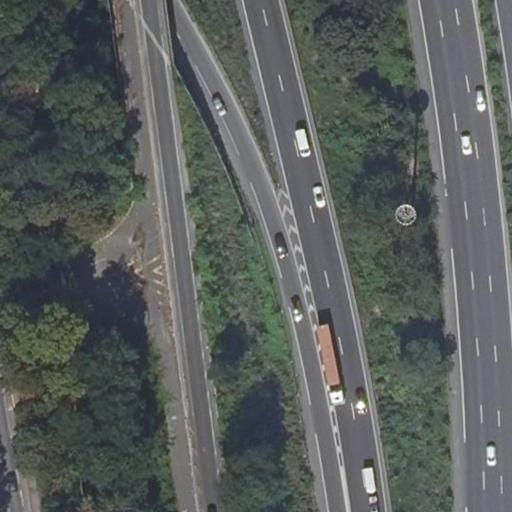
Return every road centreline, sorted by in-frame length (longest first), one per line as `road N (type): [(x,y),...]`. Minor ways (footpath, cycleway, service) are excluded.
road 1 (motorway): [(163,0),(214,91),(267,216),(349,511)]
road 2 (motorway): [(259,0),(328,282),(358,511)]
road 3 (motorway): [(139,0),(179,269),(203,511)]
road 4 (motorway): [(444,0),(479,270),(491,511)]
